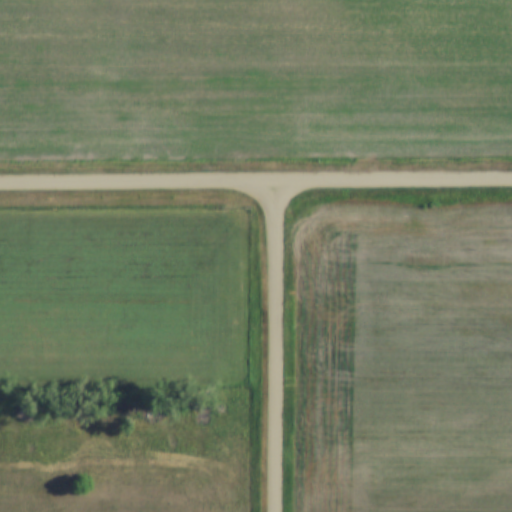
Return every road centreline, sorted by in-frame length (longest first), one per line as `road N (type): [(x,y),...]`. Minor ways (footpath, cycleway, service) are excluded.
road 1 (residential): [(0,183),(511,179)]
road 2 (residential): [(279,511),(281,182)]
